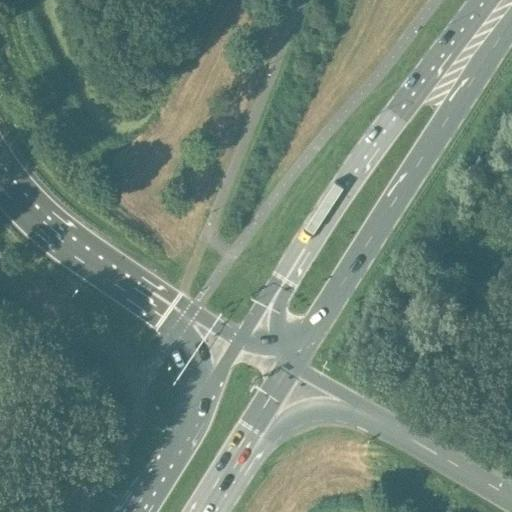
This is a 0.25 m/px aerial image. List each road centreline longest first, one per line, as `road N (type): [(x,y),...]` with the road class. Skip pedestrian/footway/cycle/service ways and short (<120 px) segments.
road 1 (secondary): [(475,0),(329,193),(238,341)]
road 2 (secondary): [(295,367),(511,30)]
road 3 (motorway): [(0,147),(59,219),(191,310)]
road 4 (motorway): [(234,467),(306,411),(380,414)]
road 5 (motorway): [(380,414),(511,489)]
